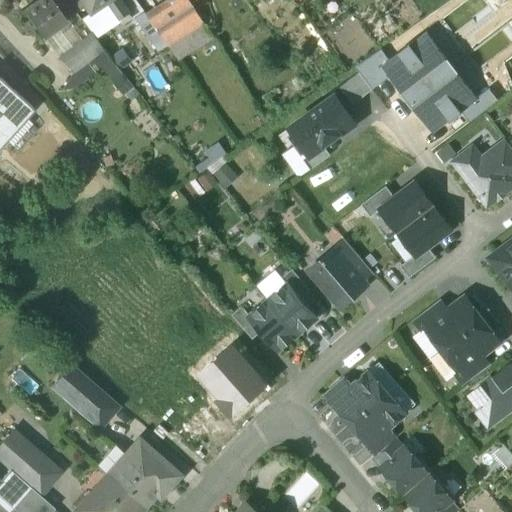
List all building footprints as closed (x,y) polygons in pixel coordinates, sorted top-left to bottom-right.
[(51,0),(38,0),(24,11),(43,38),(57,27),(61,33),(70,26),(66,21),(67,21),(51,0)] [(132,17),(119,0),(75,0),(81,8),(86,5),(91,12),(107,2),(122,24),(127,20),(132,17)] [(170,0),(146,16),(168,46),(203,23),(190,3),(188,0),(170,0)] [(122,24),(97,41),(102,47),(110,58),(122,50),(116,43),(129,34),(124,27),(122,24)] [(410,97),(452,65),(426,33),(391,60),(382,66),(389,75),(402,92),(405,89),(410,97)] [(92,34),(60,59),(70,71),(102,47),(97,41),(92,34)] [(356,67),(360,72),(372,87),(389,75),(382,66),(391,60),(382,48),(356,67)] [(131,63),(122,50),(110,58),(128,81),(136,75),(128,65),(131,63)] [(477,98),(452,65),(410,97),(415,103),(413,105),(433,132),(461,111),(476,99),(477,98)] [(360,72),(341,86),(353,103),(373,89),(372,87),(360,72)] [(0,146),(34,109),(0,78),(0,146)] [(476,99),(461,111),(469,122),(498,100),(489,89),(476,99)] [(335,95),(290,128),(309,155),(324,145),(355,122),(335,95)] [(511,147),(506,140),(492,150),(494,152),(496,150),(511,172),(511,147)] [(324,145),(309,155),(303,159),(310,169),(330,154),(324,145)] [(511,172),(496,150),(494,152),(482,160),(472,147),(454,160),(487,204),(511,185),(511,172)] [(394,196),(380,207),(381,208),(398,231),(433,205),(415,181),(394,196)] [(386,185),(361,204),(371,216),(381,208),(380,207),(394,196),(386,185)] [(433,205),(398,231),(415,254),(416,255),(428,247),(451,229),(433,205)] [(345,239),(335,247),(364,280),(373,272),(345,239)] [(500,263),(497,267),(511,287),(511,240),(499,250),(501,254),(501,259),(500,263)] [(364,280),(335,247),(321,259),(325,264),(313,275),(340,307),(367,284),(364,280)] [(416,255),(415,254),(400,265),(409,277),(436,257),(428,247),(416,255)] [(310,291),(292,269),(281,278),(286,284),(288,283),(301,299),(310,291)] [(301,299),(288,283),(286,284),(268,300),(297,335),(317,318),(301,299)] [(447,310),(425,327),(426,328),(442,349),(482,319),(465,296),(447,310)] [(439,299),(412,320),(422,332),(426,328),(425,327),(447,310),(439,299)] [(297,335),(268,300),(249,316),(248,316),(261,332),(278,351),(297,335)] [(249,316),(242,307),(231,315),(252,340),(261,332),(248,316),(249,316)] [(482,319),(442,349),(458,370),(459,371),(481,355),(499,341),(482,319)] [(194,374),(231,416),(269,382),(231,340),(194,374)] [(481,355),(459,372),(459,371),(458,370),(453,374),(462,386),(489,365),(481,355)] [(511,369),(509,366),(492,378),(491,377),(481,384),(482,386),(470,395),(491,424),(511,408),(511,369)] [(57,388),(82,410),(102,427),(121,406),(101,389),(76,367),(57,388)] [(352,386),(332,403),(333,405),(351,424),(386,393),(368,372),(352,386)] [(344,377),(323,395),(332,406),(333,405),(332,403),(352,386),(344,377)] [(386,393),(351,424),(368,444),(369,445),(389,428),(405,414),(386,393)] [(389,428),(369,445),(368,444),(366,446),(375,456),(394,439),(396,437),(389,428)] [(0,449),(0,460),(20,477),(38,456),(13,435),(0,449)] [(139,439),(107,475),(145,508),(166,484),(171,489),(182,477),(139,439)] [(375,456),(373,458),(381,467),(402,448),(394,439),(375,456)] [(381,467),(380,468),(404,495),(431,471),(419,458),(415,457),(412,460),(402,448),(381,467)] [(58,474),(38,457),(20,477),(30,487),(39,495),(58,474)] [(0,501),(10,510),(13,506),(30,487),(10,469),(0,480),(0,501)] [(431,471),(404,495),(418,511),(439,511),(450,503),(453,500),(443,489),(443,485),(431,471)] [(141,511),(145,508),(107,475),(75,511),(76,511),(141,511)] [(39,495),(30,487),(13,506),(20,511),(49,511),(54,508),(39,495)] [(495,502),(484,490),(474,499),(484,510),(495,502)] [(330,511),(319,503),(311,511),(330,511)] [(450,503),(439,511),(457,511),(458,511),(450,503)]
